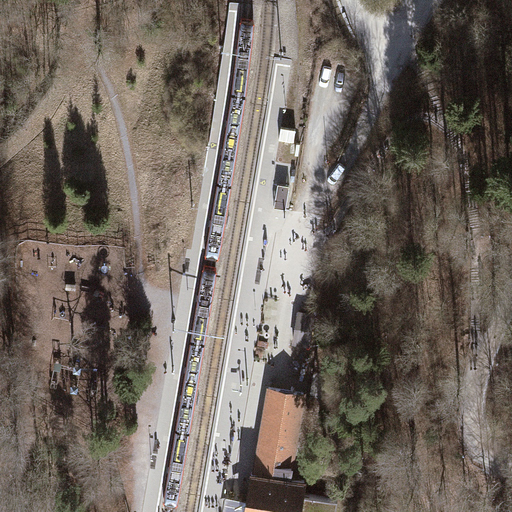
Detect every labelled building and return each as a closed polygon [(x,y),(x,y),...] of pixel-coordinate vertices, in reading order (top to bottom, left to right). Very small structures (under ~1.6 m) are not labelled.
[(278,183),(274,206),(286,208),(290,185),(278,183)] [(314,314),(299,311),(293,341),(309,344),(314,314)] [(315,433),(324,376),(315,374),(305,432),(315,433)] [(304,392),(276,387),(268,438),(264,457),(262,472),(251,471),(244,511),(298,511),(302,492),(304,480),(289,477),(296,442),(304,392)] [(298,511),(334,511),(337,498),(302,492),(298,511)]
